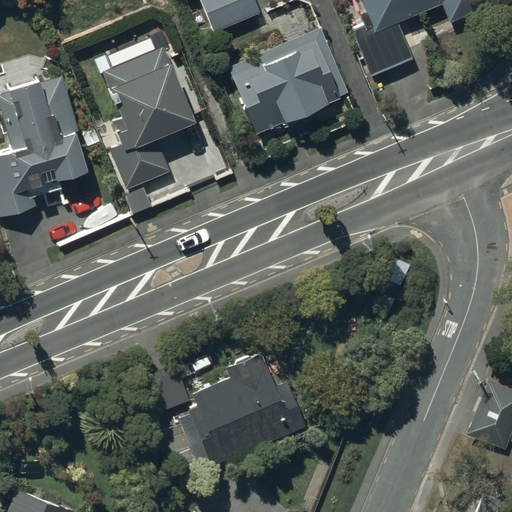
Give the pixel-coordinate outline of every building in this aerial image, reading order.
[(251,0),(198,0),(209,25),(254,6),(251,0)] [(477,0),(476,0),(360,0),(370,22),(391,13),(420,0),(439,0),(446,14),(477,0)] [(407,51),(391,13),(370,22),(350,30),(366,69),(407,51)] [(343,90),(316,24),(225,61),(252,127),(343,90)] [(109,146),(123,181),(163,164),(148,126),(183,112),(156,47),(100,70),(123,125),(116,128),(121,141),(109,146)] [(80,164),(56,72),(0,86),(0,111),(9,145),(0,146),(0,208),(29,201),(23,179),(80,164)] [(227,376),(188,391),(194,404),(185,408),(187,414),(176,418),(196,468),(261,443),(263,447),(294,435),(292,429),(302,425),(285,381),(272,386),(259,351),(223,365),(227,376)] [(175,365),(141,377),(153,412),(187,400),(175,365)] [(511,389),(483,378),(461,432),(499,447),(511,415),(511,389)] [(72,511),(74,510),(16,486),(5,511),(72,511)] [(497,497),(481,491),(472,511),(500,511),(505,501),(497,497)]
